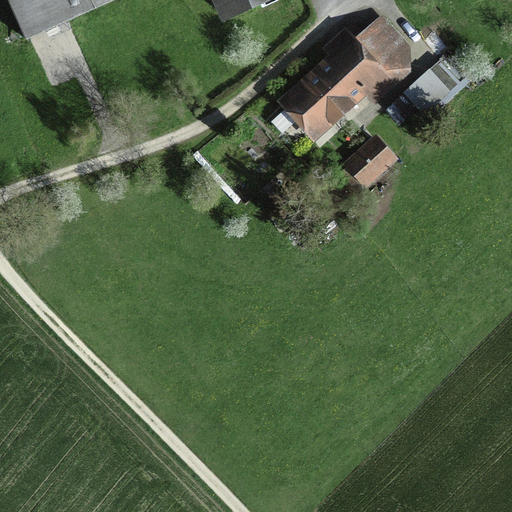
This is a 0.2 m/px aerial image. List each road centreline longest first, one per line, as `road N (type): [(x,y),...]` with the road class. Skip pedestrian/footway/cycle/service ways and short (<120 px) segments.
road 1 (track): [(0,198),(211,127),(343,8)]
road 2 (track): [(0,264),(240,511)]
